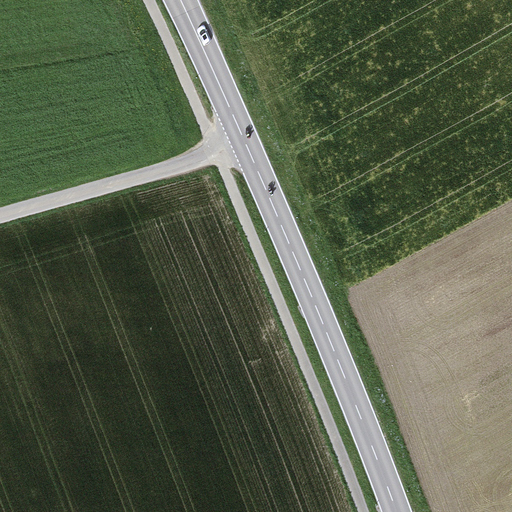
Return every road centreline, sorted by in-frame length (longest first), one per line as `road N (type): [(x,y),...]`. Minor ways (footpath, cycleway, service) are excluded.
road 1 (secondary): [(182,0),(276,210),(395,511)]
road 2 (track): [(0,217),(184,164),(244,138)]
